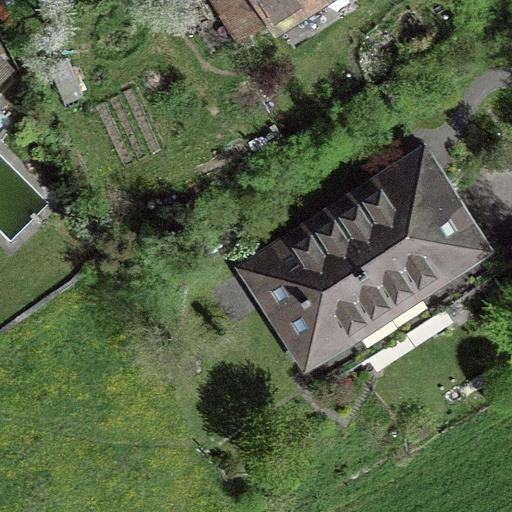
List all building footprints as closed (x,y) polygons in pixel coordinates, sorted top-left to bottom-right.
[(215,0),(238,36),(296,0),(215,0)] [(0,76),(16,60),(0,43),(0,76)] [(483,250),(497,241),(426,135),(233,263),(303,368),(323,355),(335,373),(366,352),(374,363),(413,337),(416,342),(455,317),(440,296),(491,262),(483,250)] [(0,231),(8,239),(50,194),(0,148),(0,231)] [(458,383),(486,368),(476,349),(448,364),(458,383)]
